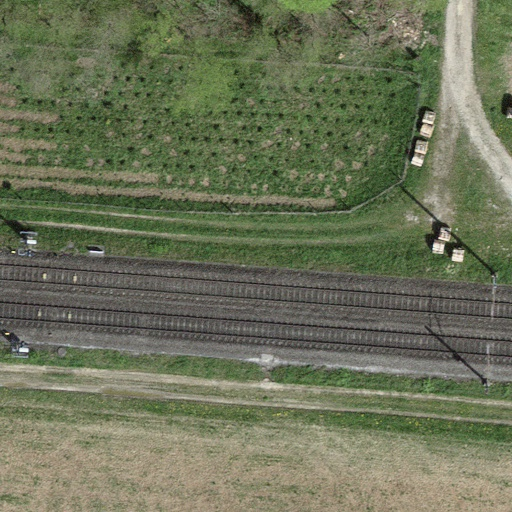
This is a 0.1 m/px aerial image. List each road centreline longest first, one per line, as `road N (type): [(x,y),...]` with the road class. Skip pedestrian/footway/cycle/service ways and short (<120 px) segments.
road 1 (track): [(0,369),(511,408)]
road 2 (track): [(511,176),(461,81),(460,0)]
